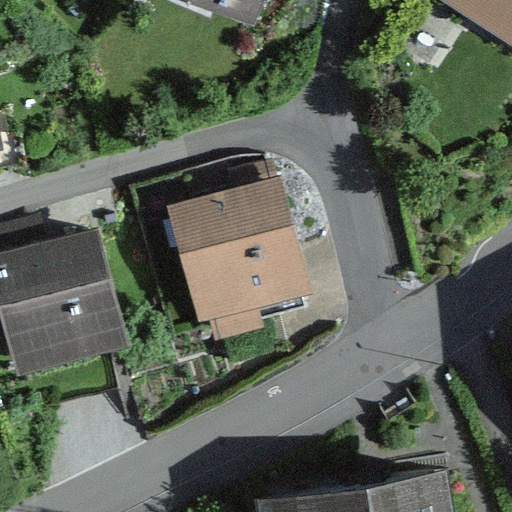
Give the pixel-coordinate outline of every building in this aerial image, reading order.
[(183,0),(247,26),(257,0),(183,0)] [(511,0),(449,0),(511,38),(511,0)] [(297,282),(261,154),(214,167),(217,178),(153,196),(186,314),(197,311),(202,330),(246,318),(241,297),(297,282)] [(0,365),(112,336),(80,217),(30,230),(23,211),(0,217),(0,365)] [(447,511),(433,439),(241,476),(247,511),(447,511)]
